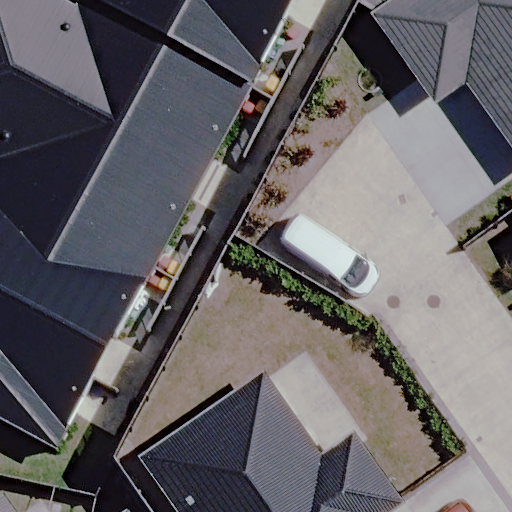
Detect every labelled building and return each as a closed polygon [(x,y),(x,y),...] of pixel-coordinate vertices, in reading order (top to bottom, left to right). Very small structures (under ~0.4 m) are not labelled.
[(99,0),(82,0),(77,10),(57,0),(0,0),(0,60),(201,169),(251,81),(99,0)] [(99,0),(251,81),(294,0),(99,0)] [(459,81),(511,155),(511,0),(399,0),(372,20),(430,102),(459,81)] [(0,60),(0,184),(149,265),(201,169),(0,60)] [(149,265),(0,184),(0,298),(101,353),(149,265)] [(0,298),(0,422),(49,449),(101,353),(0,298)] [(363,511),(263,372),(135,464),(169,511),(363,511)]
